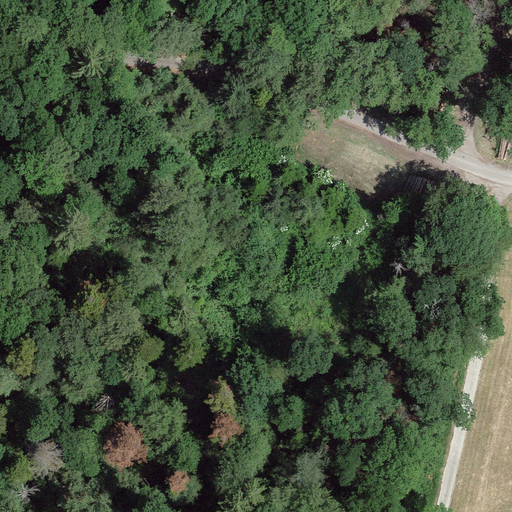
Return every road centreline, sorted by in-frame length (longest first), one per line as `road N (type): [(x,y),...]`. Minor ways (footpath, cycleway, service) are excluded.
road 1 (track): [(486,0),(452,150),(326,102),(101,44),(0,38)]
road 2 (track): [(442,511),(479,342),(500,168)]
